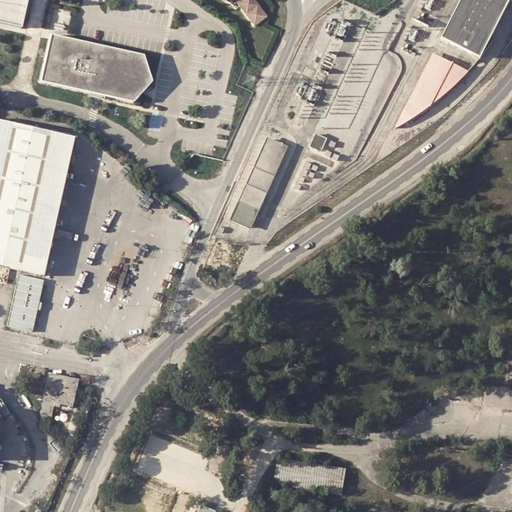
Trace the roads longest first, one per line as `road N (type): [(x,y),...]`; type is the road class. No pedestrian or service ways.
road 1 (tertiary): [(219,303),(458,130),(511,78)]
road 2 (unclassified): [(297,24),(186,285)]
road 3 (tertiary): [(73,511),(112,419),(179,334)]
